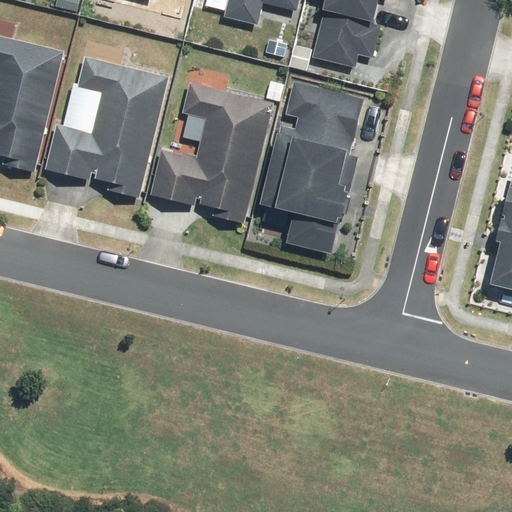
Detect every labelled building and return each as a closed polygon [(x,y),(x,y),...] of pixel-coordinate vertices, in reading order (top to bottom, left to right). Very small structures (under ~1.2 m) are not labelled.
[(267,5),(300,13),(303,0),(231,0),(227,19),(261,27),(267,5)] [(332,0),(317,60),(360,70),(363,57),(377,61),(386,26),(380,25),(386,0),(332,0)] [(7,167),(38,175),(68,54),(0,37),(0,70),(0,71),(0,72),(0,156),(9,159),(7,167)] [(144,201),(173,78),(87,59),(80,90),(104,95),(95,133),(59,125),(48,172),(94,182),(96,176),(100,177),(99,182),(114,185),(112,193),(144,201)] [(293,247),(339,257),(345,228),(347,228),(349,222),(352,223),(359,196),(355,195),(356,190),(350,188),(358,154),(355,154),(368,100),(296,84),(289,116),(302,119),(299,131),(285,128),(266,208),(300,216),(293,247)] [(214,218),(249,226),(277,104),(192,85),(185,115),(209,120),(200,159),(166,151),(155,197),(199,208),(201,201),(205,202),(204,207),(216,209),(214,218)] [(507,244),(497,287),(511,290),(511,208),(504,243),(507,244)]
